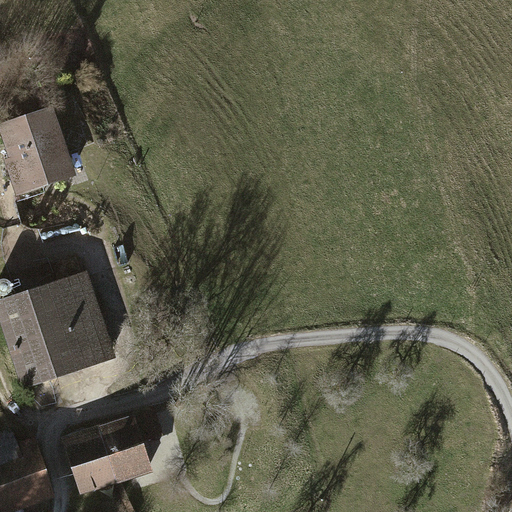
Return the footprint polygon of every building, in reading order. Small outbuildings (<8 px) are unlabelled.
[(22,187),(23,189),(71,174),(50,112),(3,127),(14,160),(6,162),(15,189),(22,187)] [(0,302),(0,316),(19,377),(110,349),(87,275),(0,302)] [(152,414),(100,430),(115,476),(116,478),(150,467),(141,439),(159,433),(152,414)] [(2,511),(53,493),(32,434),(16,440),(10,422),(0,425),(0,511),(2,511)] [(115,476),(100,430),(66,443),(81,488),(115,476)]
